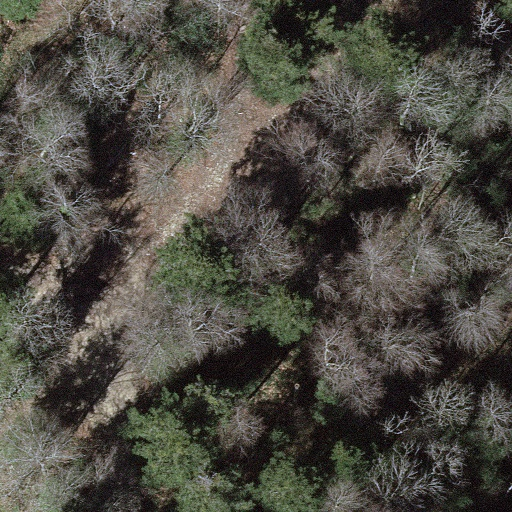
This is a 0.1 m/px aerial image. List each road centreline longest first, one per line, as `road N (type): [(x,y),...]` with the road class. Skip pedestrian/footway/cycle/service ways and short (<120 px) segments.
road 1 (track): [(372,0),(76,338)]
road 2 (track): [(0,273),(76,338),(109,404),(135,511)]
